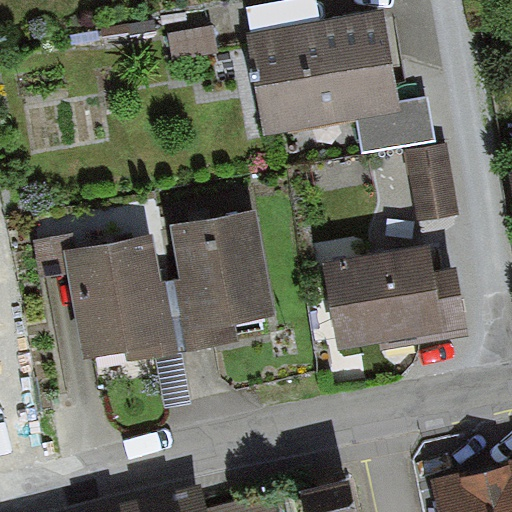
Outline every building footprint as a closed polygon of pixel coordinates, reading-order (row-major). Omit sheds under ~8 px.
[(384,12),(251,35),(268,133),(358,117),(402,109),(400,100),(384,12)] [(402,109),(358,117),(364,153),(435,140),(427,95),(400,100),(402,109)] [(446,144),(405,152),(418,219),(459,212),(446,144)] [(244,216),(156,235),(182,355),(270,336),(244,216)] [(138,242),(51,260),(77,380),(164,361),(138,242)] [(325,262),(340,355),(470,334),(459,268),(433,272),(429,245),(325,262)] [(511,511),(511,463),(431,484),(438,511),(511,511)] [(299,511),(356,511),(353,494),(298,506),(299,511)]
